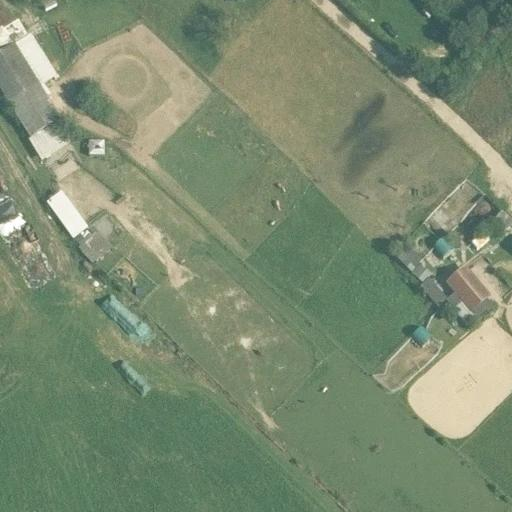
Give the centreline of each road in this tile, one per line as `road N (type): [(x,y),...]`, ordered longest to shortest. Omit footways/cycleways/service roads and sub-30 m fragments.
road 1 (track): [(321,0),(511,179)]
road 2 (track): [(102,171),(82,190),(52,184),(0,108)]
